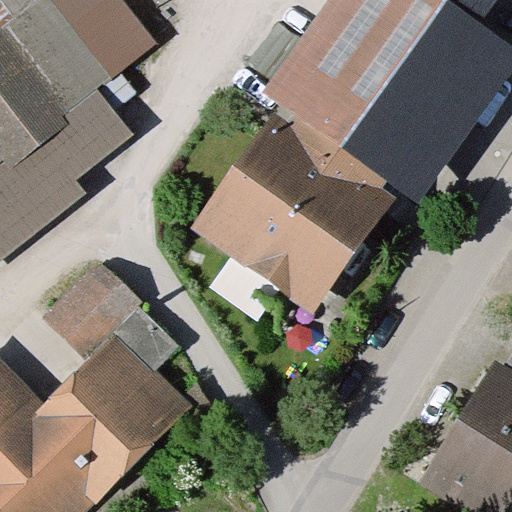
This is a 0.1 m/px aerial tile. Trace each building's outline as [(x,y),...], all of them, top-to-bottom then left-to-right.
[(3,0),(0,3),(0,167),(96,93),(155,47),(118,0),(3,0)] [(407,187),(499,58),(419,0),(355,0),(285,100),(309,117),(382,170),(407,187)] [(134,141),(96,93),(0,167),(0,277),(93,206),(77,185),(134,141)] [(210,230),(307,301),(331,266),(324,260),(344,231),(352,237),(377,203),(365,194),(382,170),(309,117),(291,141),(280,133),(210,230)] [(84,366),(139,315),(99,273),(45,323),(84,366)] [(0,360),(0,511),(96,511),(190,426),(117,348),(48,412),(0,360)] [(511,511),(511,385),(496,375),(429,481),(479,511),(511,511)]
